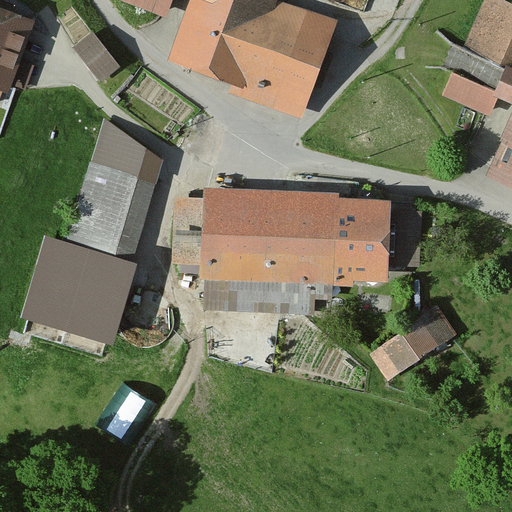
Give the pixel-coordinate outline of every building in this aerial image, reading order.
[(116,0),(116,2),(164,19),(171,0),(188,0),(167,62),(231,84),(228,93),(301,118),(334,24),(273,3),(274,0),(116,0)] [(481,0),(465,44),(511,60),(511,4),(501,0),(481,0)] [(0,92),(25,19),(0,10),(0,92)] [(72,51),(98,84),(117,69),(91,36),(72,51)] [(511,67),(505,64),(494,90),(451,72),(441,96),(490,116),(497,99),(511,105),(498,137),(504,139),(487,178),(511,188),(511,67)] [(134,251),(161,153),(105,117),(70,240),(46,233),(24,310),(114,335),(138,252),(134,251)] [(336,193),(203,189),(203,199),(171,198),(169,265),(199,265),(198,280),(204,280),(203,308),(316,311),(316,300),(332,300),(333,285),(385,287),(385,267),(419,268),(421,211),(387,210),(387,201),(336,199),(336,193)] [(454,335),(435,308),(367,356),(386,383),(454,335)] [(130,385),(109,429),(136,442),(158,399),(130,385)]
